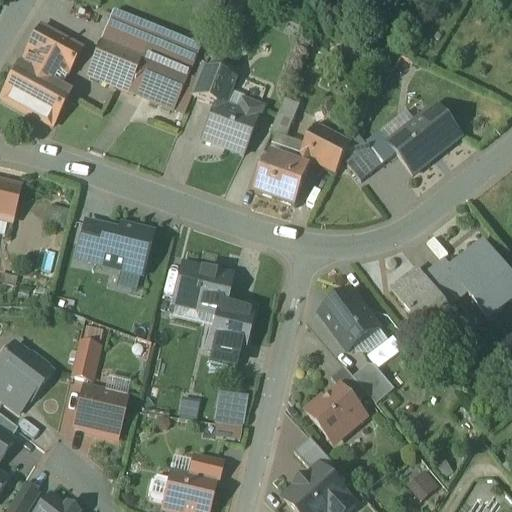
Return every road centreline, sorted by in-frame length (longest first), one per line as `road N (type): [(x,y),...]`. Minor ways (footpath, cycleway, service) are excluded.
road 1 (residential): [(305,244),(0,148)]
road 2 (residential): [(240,511),(305,244)]
road 3 (residential): [(511,141),(440,205),(388,238),(305,244)]
